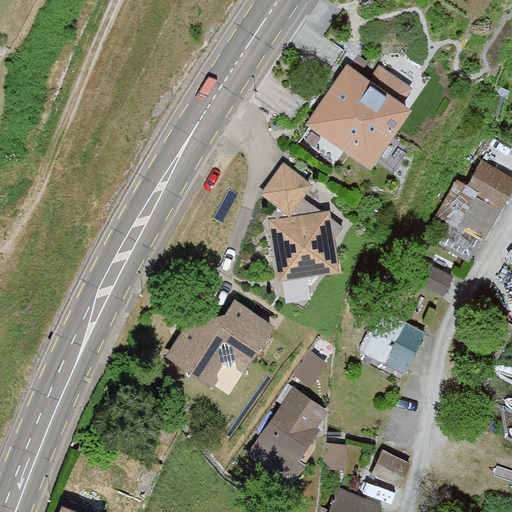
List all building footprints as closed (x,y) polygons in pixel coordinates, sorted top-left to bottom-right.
[(433,112),(364,65),(325,122),(393,169),(433,112)] [(295,162),(274,192),(309,215),(329,185),(295,162)] [(449,217),(436,239),(473,261),(511,194),(511,176),(489,163),(473,189),(459,181),(440,212),(449,217)] [(341,209),(276,223),(289,285),(355,271),(341,209)] [(442,293),(453,274),(433,262),(422,281),(442,293)] [(179,348),(236,394),(290,334),(235,287),(179,348)] [(382,310),(362,357),(410,377),(430,330),(382,310)] [(294,370),(311,382),(327,360),(311,348),(294,370)] [(339,411),(299,383),(246,460),(287,488),(339,411)] [(385,448),(374,476),(402,487),(414,459),(385,448)] [(384,511),(387,506),(340,489),(331,511),(384,511)]
